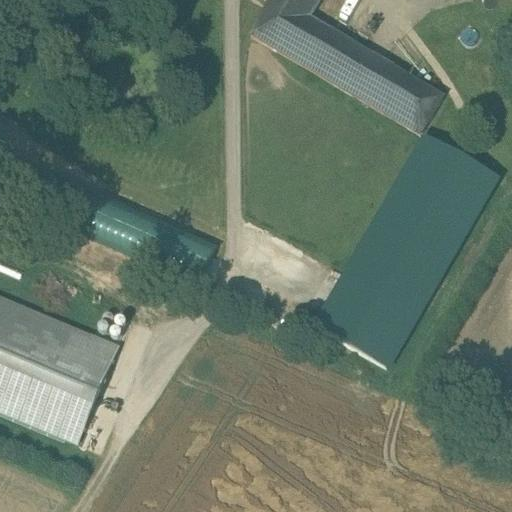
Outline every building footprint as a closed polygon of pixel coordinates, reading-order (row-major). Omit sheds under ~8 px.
[(446,103),(316,26),(329,0),(275,0),(253,43),(426,142),(446,103)] [(432,147),(353,285),(422,328),(503,188),(432,147)] [(212,248),(103,203),(89,235),(198,281),(212,248)] [(264,232),(261,242),(291,253),(295,242),(264,232)] [(422,328),(353,285),(323,337),(394,377),(422,328)] [(118,352),(0,303),(0,413),(78,446),(118,352)]
